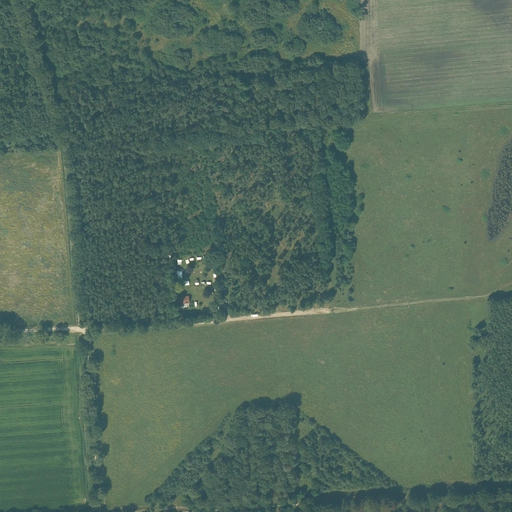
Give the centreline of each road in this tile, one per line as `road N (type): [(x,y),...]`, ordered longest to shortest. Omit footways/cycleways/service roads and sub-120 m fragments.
road 1 (track): [(84,328),(357,308)]
road 2 (track): [(511,487),(296,504)]
